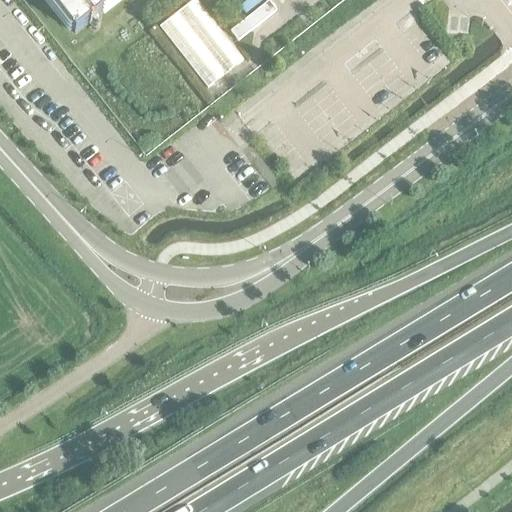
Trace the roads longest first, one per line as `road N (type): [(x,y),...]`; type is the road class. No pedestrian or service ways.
road 1 (motorway): [(511,230),(0,491)]
road 2 (motorway): [(511,273),(122,511)]
road 3 (motorway): [(199,511),(511,321)]
road 4 (tertiary): [(511,91),(293,255)]
road 5 (motorway): [(331,511),(511,356)]
road 6 (unclassified): [(0,426),(126,345),(146,308)]
road 7 (tertiary): [(146,308),(223,305),(293,255)]
road 8 (tertiary): [(293,255),(218,276),(156,273)]
